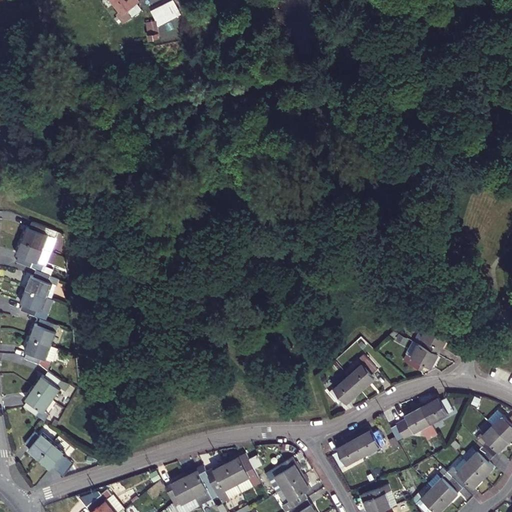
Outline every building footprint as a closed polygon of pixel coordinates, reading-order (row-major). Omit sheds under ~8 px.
[(123,15),(125,17),(149,0),(136,0),(133,3),(134,3),(132,5),(128,0),(115,0),(125,13),(123,15)] [(154,18),(144,22),(152,41),(179,30),(167,2),(151,8),(154,18)] [(274,24),(270,8),(261,10),(265,26),(274,24)] [(46,224),(33,218),(31,223),(28,222),(22,238),(42,246),(48,230),(45,228),(46,224)] [(19,252),(16,259),(34,266),(42,246),(22,238),(16,250),(19,252)] [(40,269),(47,248),(42,246),(34,266),(36,267),(40,269)] [(25,287),(45,295),(51,281),(55,283),(58,276),(40,269),(36,267),(33,274),(31,273),(25,287)] [(22,302),(20,308),(40,315),(42,309),(40,308),(45,295),(25,287),(20,301),(22,302)] [(55,321),(40,315),(38,322),(35,321),(30,335),(51,342),(56,329),(52,327),(55,321)] [(440,355),(451,336),(431,325),(427,332),(421,344),(427,348),(440,355)] [(415,341),(421,344),(427,332),(422,329),(415,341)] [(27,350),(25,355),(40,361),(42,355),(46,356),(51,342),(30,335),(24,349),(27,350)] [(413,358),(421,344),(415,341),(407,355),(413,358)] [(427,348),(421,344),(413,358),(407,355),(404,360),(410,363),(423,370),(426,365),(432,368),(440,355),(427,348)] [(363,360),(350,372),(362,386),(377,373),(374,370),(380,365),(365,350),(359,355),(363,360)] [(346,368),(350,372),(363,360),(359,355),(346,368)] [(68,387),(70,381),(63,379),(48,368),(44,374),(42,372),(34,385),(53,398),(61,385),(68,387)] [(348,399),(362,386),(350,372),(332,389),(341,400),(346,396),(348,399)] [(25,404),(46,418),(50,413),(45,409),(53,398),(34,385),(25,397),(28,399),(24,405),(25,404)] [(421,404),(431,422),(453,410),(446,396),(440,400),(437,395),(421,404)] [(431,422),(421,404),(405,413),(407,418),(396,423),(403,437),(422,427),(428,438),(437,433),(431,422)] [(493,425),(509,441),(511,437),(511,415),(508,419),(498,410),(488,420),(493,425)] [(483,445),(494,456),(509,441),(493,425),(478,440),(483,445)] [(370,428),(354,436),(363,454),(387,441),(379,428),(372,432),(370,428)] [(30,448),(41,458),(55,440),(44,431),(42,434),(37,430),(26,443),(31,447),(30,448)] [(363,454),(354,436),(337,446),(338,450),(333,453),(340,466),(363,454)] [(67,450),(55,440),(41,458),(53,467),(54,466),(59,470),(69,457),(64,453),(67,450)] [(489,461),(494,456),(483,445),(467,460),(484,476),(494,466),(489,461)] [(226,464),(236,483),(256,474),(254,470),(249,460),(246,454),(226,464)] [(257,456),(249,460),(254,470),(262,466),(261,463),(257,456)] [(283,489),(301,477),(290,459),(265,474),(276,493),(277,492),(283,489)] [(467,460),(452,475),(463,487),(468,482),(474,487),(484,476),(467,460)] [(223,489),(236,483),(226,464),(207,473),(214,487),(220,484),(223,489)] [(214,487),(207,473),(201,476),(197,470),(185,476),(195,497),(214,487)] [(432,486),(441,477),(437,473),(428,482),(432,486)] [(442,476),(441,477),(432,486),(448,502),(463,487),(452,475),(447,480),(442,476)] [(195,497),(185,476),(165,486),(173,502),(175,506),(195,497)] [(301,477),(283,489),(290,501),(285,505),(282,506),(286,511),(287,511),(294,507),(307,500),(303,494),(309,490),(301,477)] [(437,511),(448,502),(432,486),(428,482),(412,497),(426,511),(437,511)] [(364,493),(370,511),(373,511),(385,508),(397,504),(390,483),(364,493)] [(290,501),(283,489),(277,492),(285,505),(290,501)] [(78,499),(89,511),(113,511),(105,502),(112,497),(106,491),(100,496),(97,492),(78,499)] [(120,511),(123,510),(112,497),(105,502),(113,511),(120,511)] [(314,511),(307,500),(294,507),(297,511),(314,511)]
